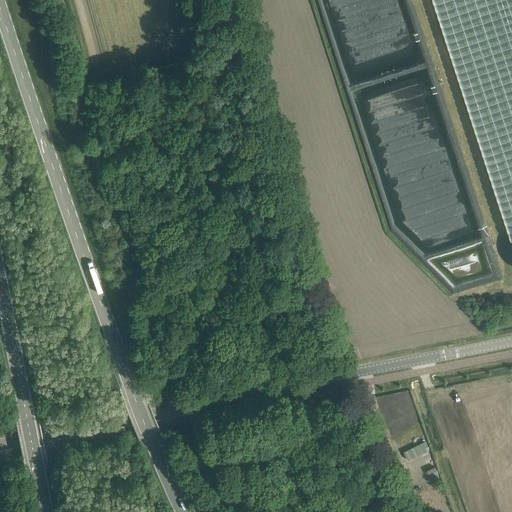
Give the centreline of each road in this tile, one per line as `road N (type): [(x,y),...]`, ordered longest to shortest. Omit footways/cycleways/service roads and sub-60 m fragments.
road 1 (primary): [(183,511),(64,201),(0,0)]
road 2 (tertiary): [(0,442),(511,342)]
road 3 (primary): [(0,280),(45,511)]
